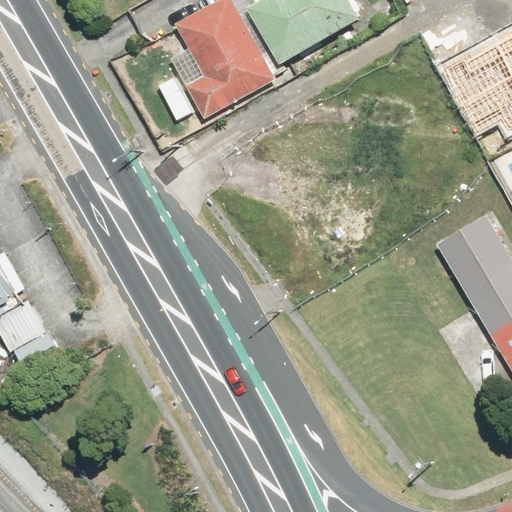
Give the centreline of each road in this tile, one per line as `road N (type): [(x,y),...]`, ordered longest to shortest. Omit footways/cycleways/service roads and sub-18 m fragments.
road 1 (primary): [(217,372),(0,0)]
road 2 (primary): [(217,372),(387,511)]
road 3 (primary): [(288,511),(217,372)]
